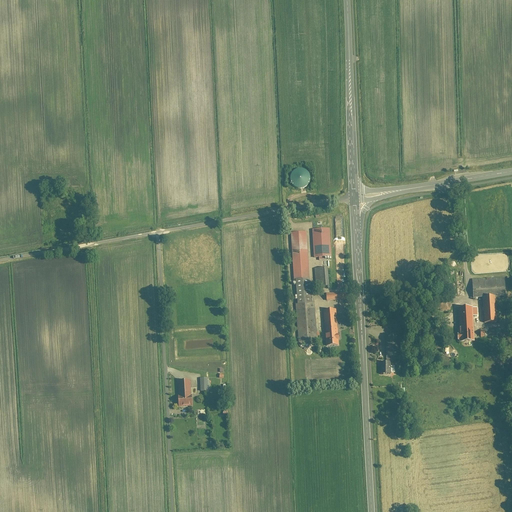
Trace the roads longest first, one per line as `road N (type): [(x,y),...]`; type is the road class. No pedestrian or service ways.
road 1 (unclassified): [(353,197),(0,261)]
road 2 (tertiary): [(370,511),(356,244)]
road 3 (tertiary): [(353,197),(347,0)]
road 4 (tertiary): [(384,193),(511,171)]
